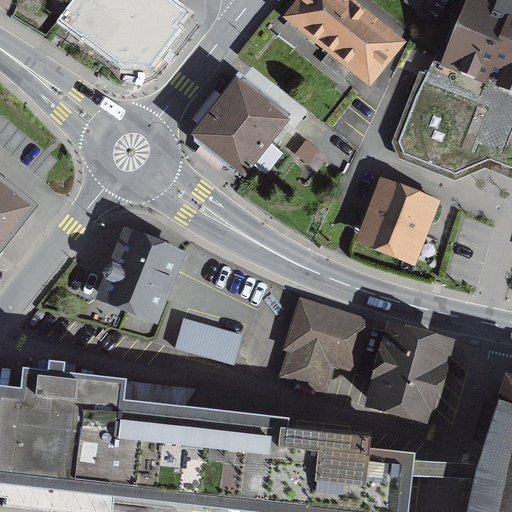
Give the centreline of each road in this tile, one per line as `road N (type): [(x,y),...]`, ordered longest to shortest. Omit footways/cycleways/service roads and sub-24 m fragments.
road 1 (secondary): [(511,331),(298,265),(153,175)]
road 2 (unclassified): [(110,179),(0,325)]
road 3 (residential): [(150,126),(259,0)]
road 4 (unknown): [(456,453),(481,378),(486,326)]
road 5 (secondary): [(103,131),(0,50)]
